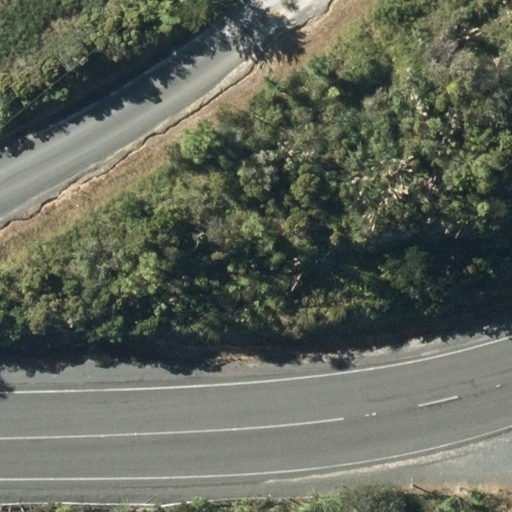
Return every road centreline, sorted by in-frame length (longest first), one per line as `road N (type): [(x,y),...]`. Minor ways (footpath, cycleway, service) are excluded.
road 1 (tertiary): [(0,439),(384,415),(511,381)]
road 2 (unclassified): [(279,0),(167,87),(0,182)]
